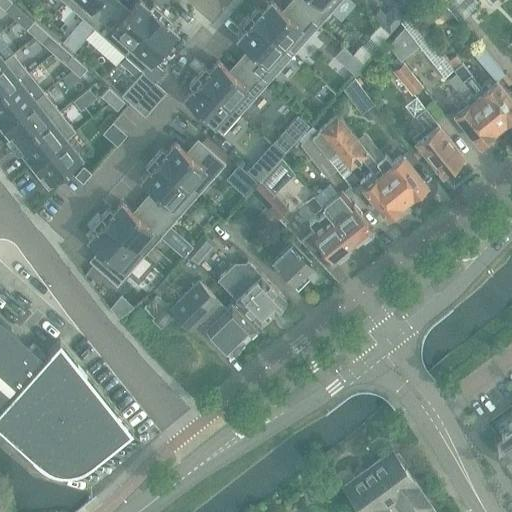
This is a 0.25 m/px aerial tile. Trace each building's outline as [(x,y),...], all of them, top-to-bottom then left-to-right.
[(10,0),(0,0),(0,5),(4,9),(12,1),(10,0)] [(64,0),(64,1),(94,27),(115,4),(110,0),(64,0)] [(94,27),(124,54),(162,11),(153,2),(149,7),(140,0),(137,0),(126,13),(115,4),(94,27)] [(258,6),(250,15),(293,53),(319,23),(295,2),(286,13),(271,0),(263,10),(258,6)] [(297,0),(295,2),(319,23),(339,0),(297,0)] [(442,0),(459,20),(478,1),(477,0),(442,0)] [(429,5),(429,11),(433,15),(438,16),(442,12),(443,7),(440,2),(434,1),(429,5)] [(379,24),(389,33),(397,24),(385,14),(379,8),(371,17),(379,24)] [(162,11),(124,54),(142,70),(121,94),(133,104),(155,80),(143,70),(177,32),(168,24),(172,19),(162,11)] [(409,12),(400,21),(404,26),(419,46),(444,76),(453,69),(448,63),(409,12)] [(293,53),(250,15),(241,25),(246,29),(237,38),(252,51),(242,62),(266,83),(293,53)] [(33,20),(26,28),(34,36),(41,28),(33,20)] [(401,61),(419,46),(404,26),(388,45),(401,61)] [(41,28),(34,36),(42,42),(49,35),(41,28)] [(361,44),(353,54),(362,62),(371,52),(361,44)] [(343,46),(334,56),(353,73),(362,63),(343,46)] [(455,72),(500,129),(508,122),(511,122),(511,101),(497,82),(504,75),(481,47),(473,55),(494,81),(483,89),(480,86),(456,56),(448,63),(453,69),(455,72)] [(4,59),(0,62),(0,94),(28,71),(13,52),(4,59)] [(71,54),(64,62),(71,69),(79,61),(71,54)] [(205,66),(196,75),(239,113),(266,83),(242,62),(232,73),(218,60),(209,70),(205,66)] [(79,61),(71,69),(79,76),(87,68),(79,61)] [(412,94),(422,86),(403,63),(394,71),(412,94)] [(28,71),(0,94),(0,125),(44,91),(28,71)] [(492,135),(500,129),(455,72),(447,78),(467,102),(454,113),(480,145),(482,144),(486,144),(491,140),(492,135)] [(192,89),(184,98),(222,132),(239,113),(196,75),(188,85),(192,89)] [(155,80),(133,104),(145,114),(166,91),(155,80)] [(363,111),(374,104),(357,80),(348,90),(363,111)] [(73,97),(78,106),(98,96),(94,87),(73,97)] [(108,87),(101,95),(109,102),(116,94),(108,87)] [(44,91),(0,125),(0,128),(14,146),(59,110),(44,91)] [(116,94),(109,102),(117,109),(124,101),(116,94)] [(453,165),(464,156),(424,107),(415,115),(427,131),(415,141),(442,174),(444,172),(448,173),(453,169),(453,165)] [(59,110),(14,146),(30,165),(66,137),(75,130),(59,110)] [(297,114),(273,141),(285,151),(309,125),(297,114)] [(319,131),(311,137),(327,157),(335,151),(349,168),(361,159),(372,172),(359,182),(386,217),(406,201),(357,139),(336,114),(318,130),(319,131)] [(112,122),(103,133),(117,145),(126,134),(113,122),(112,122)] [(365,133),(357,139),(406,201),(414,195),(420,195),(424,192),(424,187),(427,185),(402,155),(392,163),(385,155),(383,156),(365,133)] [(309,134),(300,144),(327,177),(337,169),(327,157),(311,137),(309,134)] [(65,137),(29,166),(45,186),(81,157),(65,137)] [(158,142),(151,150),(198,193),(226,161),(198,137),(186,150),(171,137),(163,146),(158,142)] [(272,142),(247,170),(259,180),(284,153),(272,142)] [(146,166),(137,175),(152,188),(142,199),(170,224),(198,193),(151,150),(141,161),(146,166)] [(281,157),(261,180),(274,194),(295,173),(281,157)] [(238,165),(226,178),(246,196),(258,182),(238,165)] [(83,166),(74,175),(82,183),(91,173),(83,166)] [(261,180),(251,191),(265,206),(273,214),(277,219),(288,209),(274,194),(261,180)] [(327,211),(326,212),(352,245),(360,240),(364,241),(371,235),(370,231),(372,230),(359,214),(362,213),(354,203),(352,204),(342,190),(322,205),(327,211)] [(254,196),(241,212),(250,220),(263,204),(254,196)] [(105,203),(96,212),(143,254),(170,224),(142,199),(132,210),(118,197),(109,207),(105,203)] [(265,206),(256,215),(263,224),(273,214),(265,206)] [(92,226),(84,235),(98,249),(88,260),(117,285),(143,254),(96,212),(88,222),(92,226)] [(346,251),(352,245),(326,212),(318,219),(315,219),(310,222),(310,225),(315,231),(312,233),(334,261),(335,259),(340,261),(346,256),(346,251)] [(204,233),(187,253),(199,263),(216,244),(204,233)] [(312,277),(319,271),(291,242),(270,261),(296,288),(310,275),(312,277)] [(216,281),(234,299),(260,325),(286,300),(262,275),(248,261),(246,263),(235,263),(216,281)] [(229,354),(256,328),(231,302),(225,309),(202,285),(198,281),(169,309),(173,313),(189,330),(199,321),(205,327),(204,328),(229,354)] [(154,293),(141,306),(152,316),(149,319),(159,328),(173,313),(169,309),(154,293)] [(0,427),(15,441),(48,470),(58,472),(71,472),(87,466),(131,430),(60,340),(47,354),(32,341),(29,344),(0,318),(0,427)] [(504,439),(500,441),(496,445),(511,467),(511,422),(499,432),(504,439)] [(389,511),(386,508),(395,501),(403,511),(420,511),(430,505),(415,485),(416,485),(391,450),(342,486),(355,503),(353,505),(358,511),(389,511)]
